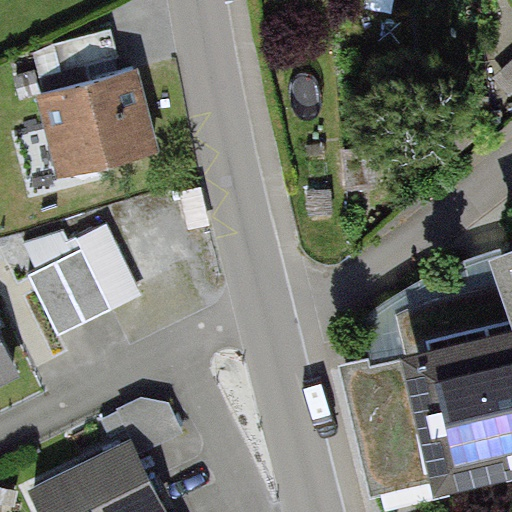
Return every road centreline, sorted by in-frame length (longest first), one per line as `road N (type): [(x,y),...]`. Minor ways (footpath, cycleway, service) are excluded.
road 1 (residential): [(203,0),(270,319)]
road 2 (residential): [(270,319),(237,323),(0,439)]
road 3 (residential): [(511,173),(309,314),(270,319)]
road 4 (residential): [(270,319),(316,511)]
